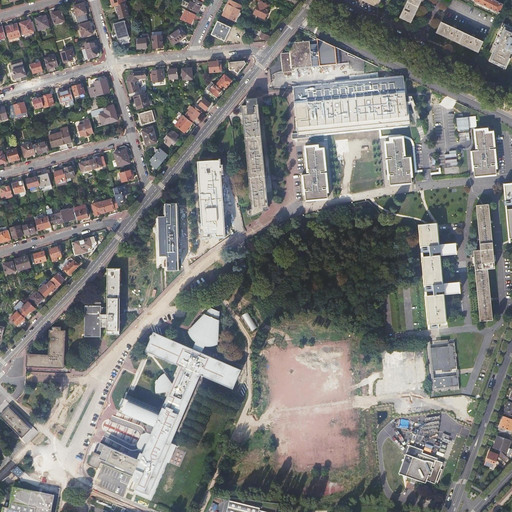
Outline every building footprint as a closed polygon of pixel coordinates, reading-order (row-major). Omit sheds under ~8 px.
[(198,12),(202,2),(198,0),(191,0),(190,3),(185,1),(183,5),(198,12)] [(242,5),(231,0),(229,0),(226,8),(227,9),(224,16),(235,21),(242,5)] [(269,4),(260,0),(254,13),(265,18),(269,9),(267,8),(269,4)] [(413,18),(414,16),(415,13),(421,0),(408,0),(400,17),(411,22),(413,18)] [(504,5),(494,0),(472,0),(500,13),(504,5)] [(78,22),(88,19),(86,13),(87,13),(84,2),(74,5),(77,16),(76,16),(78,22)] [(119,14),(120,19),(129,16),(125,3),(116,5),(118,10),(119,14)] [(61,9),(50,12),(54,24),(59,23),(65,21),(61,9)] [(191,23),(196,14),(186,10),(182,19),(191,23)] [(46,15),(35,18),(38,31),(45,29),(44,28),(50,27),(46,15)] [(23,34),(34,31),(31,20),(20,23),(23,34)] [(211,34),(225,41),(232,27),(218,20),(211,34)] [(89,21),(79,24),(83,36),(93,33),(89,21)] [(119,41),(130,38),(124,21),(114,24),(119,41)] [(483,42),(475,38),(472,37),(456,29),(453,28),(441,22),(437,33),(478,52),(481,47),(483,42)] [(21,36),(17,23),(6,26),(10,39),(21,36)] [(511,27),(503,24),(487,59),(506,68),(510,58),(511,53),(511,27)] [(175,43),(181,39),(181,38),(186,35),(187,35),(181,27),(168,36),(173,43),(175,43)] [(268,41),(271,37),(255,29),(253,34),(257,36),(268,41)] [(146,40),(150,40),(149,33),(143,34),(143,38),(137,39),(138,48),(147,47),(146,40)] [(163,34),(162,34),(152,35),(153,49),(164,48),(163,34)] [(339,47),(320,38),(292,42),(289,45),(290,53),(282,54),(283,72),(292,71),(292,69),(340,63),(339,47)] [(88,55),(89,58),(96,56),(98,52),(95,41),(85,44),(86,48),(82,49),(84,56),(88,55)] [(72,49),(61,52),(64,63),(73,60),(72,57),(74,56),(72,49)] [(55,54),(44,58),(47,69),(58,66),(55,54)] [(40,61),(36,62),(31,64),(33,73),(43,70),(40,61)] [(219,64),(218,61),(209,62),(210,73),(219,72),(222,71),(221,64),(219,64)] [(246,64),(245,61),(229,62),(230,70),(235,70),(238,73),(246,64)] [(23,62),(11,65),(15,79),(27,75),(23,62)] [(183,69),(184,80),(193,79),(192,68),(183,69)] [(169,70),(170,79),(174,79),(178,78),(177,69),(169,70)] [(152,71),(153,82),(164,81),(163,70),(152,71)] [(133,73),(127,81),(128,82),(131,93),(139,91),(138,87),(140,87),(139,85),(142,81),(146,81),(146,72),(133,73)] [(214,84),(220,89),(223,85),(227,87),(232,81),(225,75),(218,83),(216,81),(214,84)] [(404,77),(294,87),(298,136),(315,134),(408,125),(405,90),(404,77)] [(94,82),(96,87),(89,89),(91,97),(93,96),(93,98),(97,97),(96,95),(109,92),(106,79),(94,82)] [(214,84),(212,82),(206,89),(216,97),(222,90),(220,89),(214,84)] [(85,93),(84,88),(82,88),(81,85),(72,87),(75,96),(79,95),(85,93)] [(73,99),(70,89),(57,92),(60,103),(73,99)] [(146,93),(133,96),(135,101),(134,101),(137,110),(152,105),(151,101),(149,101),(146,93)] [(51,94),(41,97),(44,106),(44,107),(54,104),(51,94)] [(44,106),(41,97),(33,100),(36,108),(40,107),(44,106)] [(99,109),(95,98),(90,100),(93,111),(91,111),(92,117),(100,115),(102,121),(103,123),(117,119),(115,113),(114,113),(112,106),(99,109)] [(242,105),(237,111),(243,113),(253,208),(251,208),(252,215),(264,211),(264,208),(268,207),(257,98),(247,99),(247,100),(247,104),(242,105)] [(211,104),(205,99),(199,105),(201,106),(200,107),(203,110),(204,109),(206,110),(211,104)] [(24,102),(7,107),(11,118),(17,117),(17,118),(25,116),(24,112),(27,112),(24,102)] [(202,112),(194,105),(185,116),(193,123),(202,112)] [(1,108),(0,108),(0,122),(8,120),(5,110),(2,111),(1,108)] [(155,122),(152,111),(139,115),(140,119),(139,120),(140,126),(155,122)] [(185,116),(184,115),(176,125),(185,133),(193,123),(185,116)] [(89,134),(93,132),(89,118),(84,120),(86,124),(78,126),(80,136),(84,135),(89,134)] [(61,129),(62,132),(49,135),(52,147),(72,141),(67,127),(61,129)] [(476,149),(478,149),(478,145),(477,145),(475,130),(485,129),(485,133),(493,132),(494,147),(496,147),(494,130),(489,131),(488,127),(474,129),(476,149)] [(157,143),(152,128),(142,131),(147,146),(157,143)] [(478,145),(478,149),(478,150),(472,151),(473,165),(478,165),(478,166),(474,167),(474,171),(475,176),(482,176),(482,171),(489,171),(489,175),(496,174),(496,169),(495,163),(491,163),(491,162),(496,161),(494,148),(490,149),(490,147),(494,147),(493,132),(485,133),(485,129),(475,130),(477,145),(478,145)] [(178,136),(174,132),(172,135),(170,133),(165,137),(165,140),(166,141),(166,142),(170,146),(172,143),(174,144),(177,140),(176,139),(178,136)] [(386,158),(387,157),(386,143),(393,142),(393,139),(403,138),(404,156),(406,156),(404,136),(389,137),(390,141),(384,141),(386,158)] [(386,143),(387,157),(392,157),(392,159),(387,159),(389,174),(393,173),(393,175),(389,175),(390,179),(390,185),(397,184),(400,184),(399,182),(398,182),(398,180),(404,179),(405,183),(412,183),(411,177),(411,173),(407,173),(407,172),(411,171),(410,157),(404,157),(404,156),(403,138),(393,139),(393,142),(386,143)] [(49,151),(46,141),(33,145),(35,153),(38,152),(38,154),(49,151)] [(33,145),(32,143),(22,146),(25,157),(35,154),(35,153),(33,145)] [(307,173),(309,172),(309,169),(308,169),(306,147),(315,146),(316,150),(323,149),(325,171),(327,171),(325,147),(319,148),(319,144),(304,146),(307,173)] [(309,169),(309,172),(309,174),(303,174),(305,189),(309,189),(309,190),(305,191),(306,195),(306,200),(313,199),(313,195),(320,194),(321,199),(328,198),(327,193),(327,189),(323,189),(323,187),(327,187),(326,172),(321,173),(321,171),(325,171),(323,149),(316,150),(315,146),(306,147),(308,169),(309,169)] [(6,152),(9,162),(20,159),(17,149),(12,150),(6,152)] [(130,163),(126,149),(114,153),(118,166),(130,163)] [(152,165),(157,169),(168,155),(161,149),(159,151),(158,149),(155,150),(155,151),(157,153),(153,157),(154,157),(151,161),(153,163),(152,165)] [(102,166),(106,165),(104,156),(90,160),(92,169),(97,168),(102,166)] [(92,169),(90,160),(80,163),(82,172),(84,172),(88,170),(92,169)] [(225,235),(220,160),(198,162),(203,237),(204,237),(204,239),(208,239),(208,237),(221,236),(221,238),(224,238),(224,236),(225,235)] [(64,167),(64,168),(67,179),(76,176),(73,166),(69,167),(68,166),(64,167)] [(64,168),(63,168),(58,169),(59,171),(54,172),(56,178),(58,185),(68,182),(67,179),(64,168)] [(134,179),(131,170),(120,173),(122,182),(134,179)] [(48,174),(37,177),(40,185),(41,190),(52,187),(48,174)] [(40,185),(37,177),(30,179),(27,179),(29,188),(40,185)] [(26,191),(23,180),(12,183),(15,194),(26,191)] [(13,196),(10,184),(0,186),(0,190),(3,199),(13,196)] [(125,189),(124,185),(113,188),(116,199),(117,205),(124,203),(122,195),(129,193),(127,188),(125,189)] [(118,208),(117,205),(116,199),(112,199),(102,201),(106,212),(115,210),(115,209),(118,208)] [(95,215),(106,212),(102,201),(92,204),(95,215)] [(480,249),(473,250),(474,262),(480,320),(493,319),(488,268),(495,268),(489,201),(479,202),(476,202),(480,249)] [(167,265),(168,268),(168,270),(178,270),(178,238),(179,237),(178,205),(176,205),(176,203),(166,203),(166,205),(164,205),(164,214),(166,214),(166,217),(161,218),(161,256),(162,265),(167,265)] [(74,207),(61,211),(62,212),(64,222),(69,221),(70,221),(78,219),(75,211),(74,207)] [(55,225),(64,222),(62,212),(53,215),(52,208),(47,210),(49,216),(51,223),(54,222),(55,225)] [(78,219),(88,216),(86,208),(81,209),(75,211),(78,219)] [(39,230),(52,226),(51,223),(49,216),(36,220),(36,222),(39,230)] [(23,225),(26,235),(36,232),(36,231),(39,230),(36,222),(23,225)] [(424,285),(426,306),(429,328),(439,327),(439,322),(446,322),(445,309),(443,292),(436,292),(436,290),(444,289),(445,293),(446,293),(460,292),(459,281),(445,283),(442,283),(439,254),(436,255),(435,252),(440,251),(441,254),(442,254),(456,253),(455,242),(442,244),(438,244),(436,223),(418,225),(424,285)] [(23,236),(20,225),(11,228),(14,238),(23,236)] [(0,239),(1,242),(11,239),(9,230),(8,230),(2,232),(0,232),(0,239)] [(73,243),(76,255),(88,251),(93,249),(96,244),(94,237),(73,243)] [(58,260),(57,257),(62,256),(59,247),(50,249),(53,261),(58,260)] [(44,251),(31,255),(34,266),(37,265),(37,263),(47,260),(44,251)] [(82,261),(73,254),(66,258),(70,261),(63,268),(70,274),(82,261)] [(28,256),(15,259),(18,271),(27,268),(31,267),(28,256)] [(16,271),(13,261),(3,264),(6,273),(16,271)] [(120,317),(120,314),(120,308),(120,269),(121,268),(107,268),(107,307),(101,307),(101,302),(89,302),(89,306),(85,306),(84,336),(101,336),(101,327),(107,327),(106,334),(120,334),(120,317)] [(58,273),(50,280),(58,287),(65,280),(58,273)] [(58,287),(50,280),(46,284),(44,283),(38,289),(45,297),(51,291),(53,289),(55,290),(58,287)] [(29,301),(35,307),(39,302),(43,298),(37,291),(28,300),(29,301)] [(22,301),(15,308),(18,311),(24,317),(31,311),(32,312),(36,308),(35,307),(29,301),(25,304),(22,301)] [(138,481),(134,492),(151,500),(167,461),(168,461),(175,445),(171,443),(200,374),(233,388),(241,370),(201,352),(203,348),(207,341),(218,341),(220,311),(211,308),(190,329),(198,337),(196,343),(193,349),(154,332),(146,351),(180,366),(173,384),(165,373),(159,378),(156,382),(155,387),(156,393),(167,392),(168,394),(161,412),(157,410),(158,408),(126,395),(120,411),(155,426),(143,453),(140,452),(137,459),(101,443),(96,453),(94,452),(89,464),(98,468),(101,463),(133,476),(135,478),(134,480),(138,481)] [(21,323),(25,318),(24,317),(18,311),(10,318),(17,324),(19,322),(21,323)] [(247,312),(242,315),(251,331),(257,327),(247,312)] [(64,368),(65,331),(61,330),(61,327),(52,327),(52,330),(49,330),(48,355),(27,354),(26,367),(64,368)] [(448,347),(430,348),(432,371),(442,370),(442,372),(451,371),(451,369),(457,368),(456,357),(455,357),(455,353),(456,353),(455,343),(448,344),(448,347)] [(458,375),(433,378),(434,388),(459,386),(458,375)] [(9,407),(0,416),(23,439),(32,430),(9,407)] [(510,434),(511,430),(511,419),(504,416),(499,430),(500,431),(510,434)] [(498,436),(493,448),(499,450),(500,450),(507,457),(511,452),(511,449),(508,448),(511,440),(508,439),(510,434),(500,431),(498,436)] [(411,481),(415,482),(416,480),(425,484),(426,481),(435,484),(435,483),(437,484),(442,470),(440,469),(442,463),(437,461),(438,459),(423,454),(423,451),(409,446),(399,474),(412,479),(411,481)] [(505,461),(508,458),(507,457),(500,450),(499,450),(498,453),(500,453),(499,455),(505,461)] [(498,455),(489,451),(485,464),(493,467),(498,455)] [(49,511),(53,496),(12,487),(8,507),(3,506),(1,511),(49,511)] [(112,506),(97,500),(97,502),(111,508),(112,506)] [(265,511),(259,510),(260,508),(229,501),(226,511),(265,511)]
